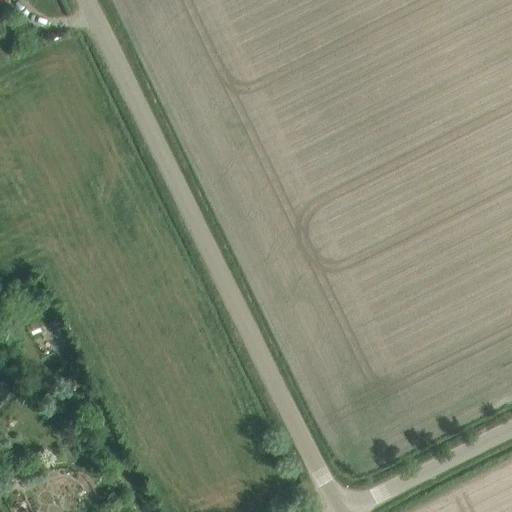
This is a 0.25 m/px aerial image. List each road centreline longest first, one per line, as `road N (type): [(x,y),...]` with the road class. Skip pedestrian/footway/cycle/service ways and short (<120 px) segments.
road 1 (unclassified): [(339,511),(84,0)]
road 2 (unclassified): [(346,511),(511,427)]
